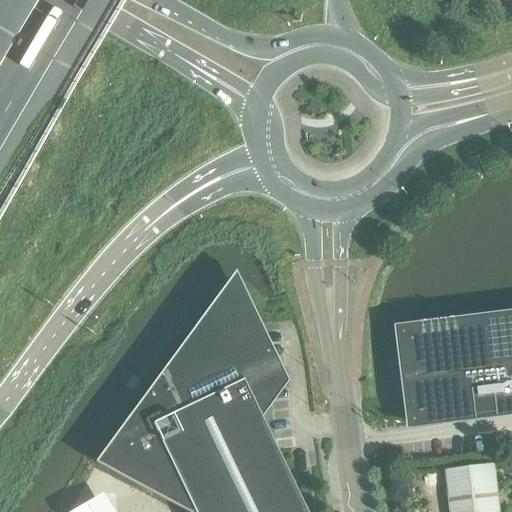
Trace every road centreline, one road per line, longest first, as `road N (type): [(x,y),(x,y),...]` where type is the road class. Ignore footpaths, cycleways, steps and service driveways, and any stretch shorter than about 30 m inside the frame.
road 1 (motorway): [(0,407),(106,270),(166,210)]
road 2 (secondary): [(332,35),(247,48),(158,0)]
road 3 (secondary): [(346,210),(378,194),(409,159),(498,111)]
road 4 (unclassified): [(354,511),(332,341)]
road 5 (secondary): [(398,97),(377,92),(341,59),(321,55),(274,74),(258,98)]
road 6 (unclassified): [(306,207),(332,341)]
road 7 (unclassified): [(332,341),(346,210)]
road 8 (motorway): [(0,114),(66,0)]
